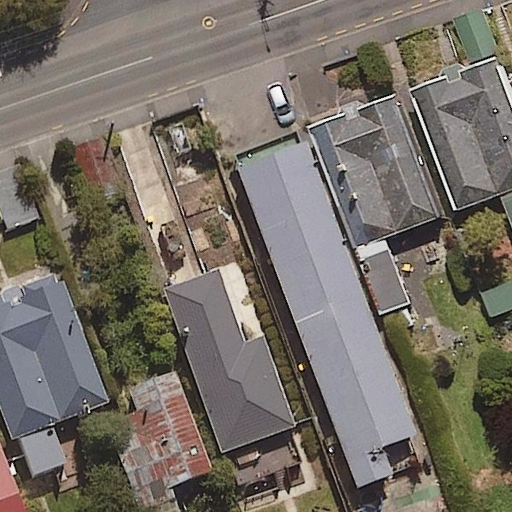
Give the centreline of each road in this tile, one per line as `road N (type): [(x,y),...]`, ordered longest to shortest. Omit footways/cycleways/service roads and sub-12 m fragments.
road 1 (tertiary): [(0,108),(187,45)]
road 2 (tertiary): [(187,45),(321,0)]
